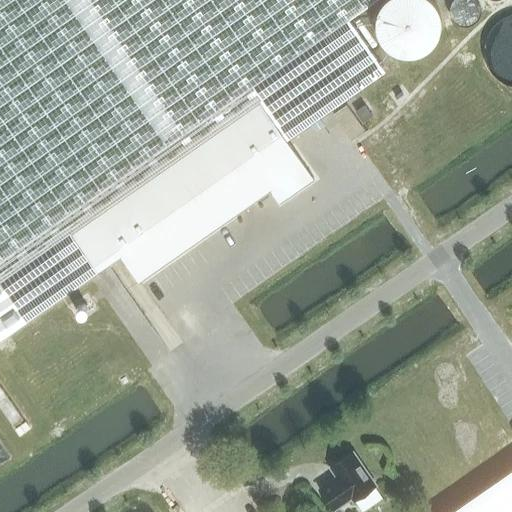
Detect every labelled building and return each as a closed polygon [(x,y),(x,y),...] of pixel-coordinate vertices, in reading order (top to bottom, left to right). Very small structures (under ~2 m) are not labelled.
[(0,0),(0,339),(121,256),(139,282),(271,190),(280,203),(313,180),(286,140),(385,71),(348,19),(375,0),(0,0)] [(375,26),(379,37),(386,46),(395,51),(407,54),(418,52),(428,47),(435,38),(440,28),(440,17),(437,6),(431,0),(383,0),(380,4),(376,14),(375,26)] [(355,112),(362,122),(371,116),(364,105),(355,112)] [(75,309),(77,312),(80,314),(83,314),(86,312),(87,309),(87,306),(85,303),(81,302),(78,303),(76,306),(75,309)] [(22,419),(0,386),(0,407),(12,426),(22,419)] [(353,501),(375,485),(353,452),(330,468),(336,477),(318,489),(333,510),(351,498),(353,501)] [(511,511),(511,488),(477,511),(511,511)]
